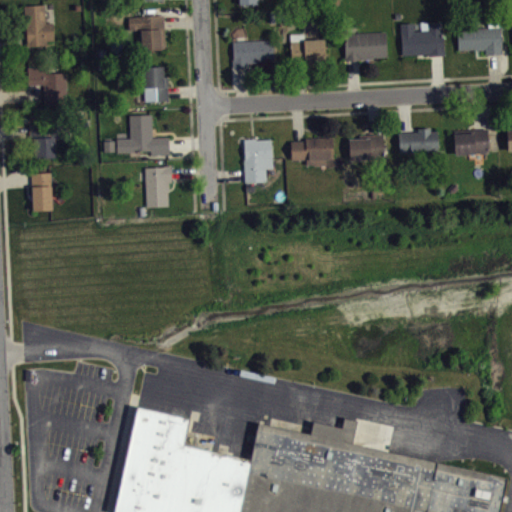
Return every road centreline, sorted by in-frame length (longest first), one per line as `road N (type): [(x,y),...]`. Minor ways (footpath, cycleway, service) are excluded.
road 1 (residential): [(206,104),(511,87)]
road 2 (residential): [(209,203),(202,0)]
road 3 (primary): [(5,511),(0,381)]
